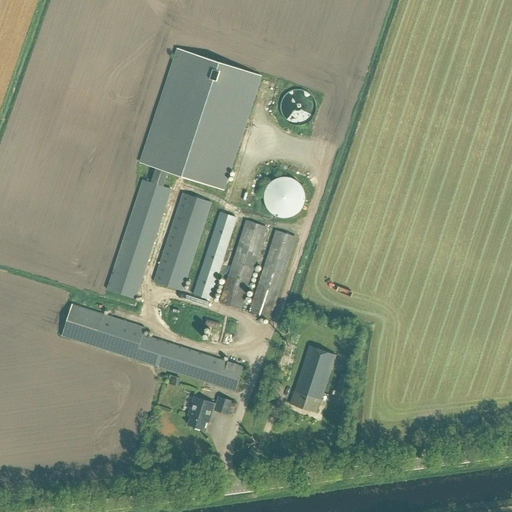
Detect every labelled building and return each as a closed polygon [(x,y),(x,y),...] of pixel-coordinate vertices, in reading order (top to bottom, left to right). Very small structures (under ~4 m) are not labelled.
[(179,49),(141,163),(225,190),(248,118),(262,76),(179,49)] [(306,199),(305,191),(301,184),(294,179),(287,177),(279,178),(272,182),(267,189),(265,197),(266,205),(270,212),(276,217),(284,219),(292,218),(299,214),(304,207),(306,199)] [(137,299),(172,190),(143,180),(107,289),(137,299)] [(183,292),(212,203),(183,194),(154,282),(183,292)] [(210,301),(237,218),(220,212),(194,295),(210,301)] [(241,310),(268,228),(246,221),(219,303),(241,310)] [(270,320),(297,238),(275,231),(249,313),(270,320)] [(236,392),(244,367),(144,335),(146,328),(73,305),(63,336),(236,392)] [(205,337),(214,337),(215,328),(206,327),(205,337)] [(317,413),(336,355),(310,346),(291,405),(317,413)] [(345,406),(357,367),(351,366),(348,375),(342,373),(333,403),(345,406)] [(229,414),(233,401),(218,396),(214,410),(229,414)] [(210,418),(215,403),(195,397),(188,416),(191,417),(189,425),(204,430),(208,417),(210,418)]
